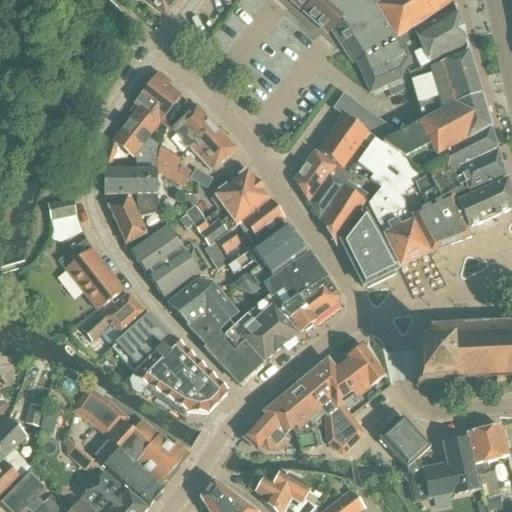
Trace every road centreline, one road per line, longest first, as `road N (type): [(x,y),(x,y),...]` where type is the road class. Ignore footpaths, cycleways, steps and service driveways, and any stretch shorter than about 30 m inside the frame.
road 1 (residential): [(247,407),(137,288),(92,207),(99,135),(157,46)]
road 2 (residential): [(511,409),(436,412),(411,404),(390,336),(368,319)]
road 3 (residential): [(157,46),(230,116),(276,180)]
road 4 (residential): [(276,180),(368,319)]
road 5 (residential): [(247,407),(348,326),(368,319)]
